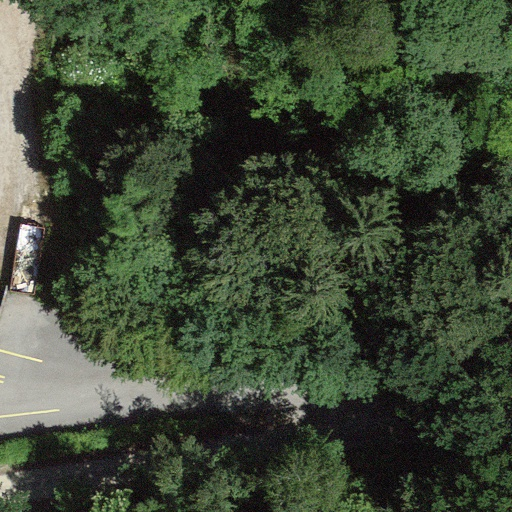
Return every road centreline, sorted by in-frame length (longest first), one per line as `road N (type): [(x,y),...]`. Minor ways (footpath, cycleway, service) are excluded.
road 1 (track): [(511,393),(0,457)]
road 2 (track): [(511,392),(0,370)]
road 3 (track): [(103,370),(0,194)]
